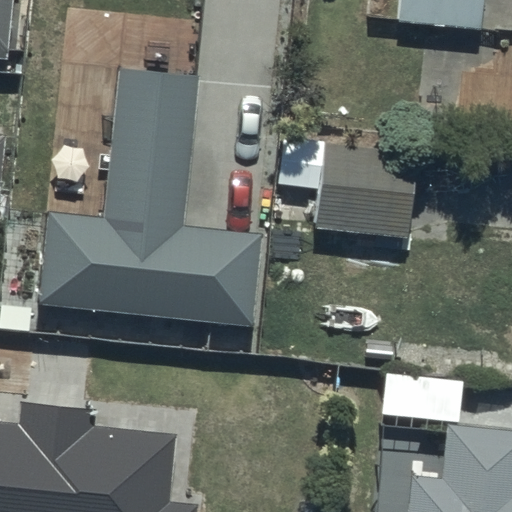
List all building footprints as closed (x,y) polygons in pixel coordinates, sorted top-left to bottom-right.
[(0,0),(0,55),(8,56),(13,0),(0,0)] [(487,0),(397,0),(396,24),(486,28),(487,0)] [(195,68),(114,59),(98,205),(40,199),(30,292),(246,316),(256,222),(179,213),(195,68)] [(417,146),(321,141),(316,234),(412,239),(417,146)] [(511,511),(511,424),(459,421),(462,376),(386,370),(382,415),(447,420),(443,479),(411,476),(408,511),(511,511)] [(0,511),(194,511),(195,505),(170,502),(176,434),(91,426),(93,405),(17,398),(15,424),(0,423),(0,511)]
